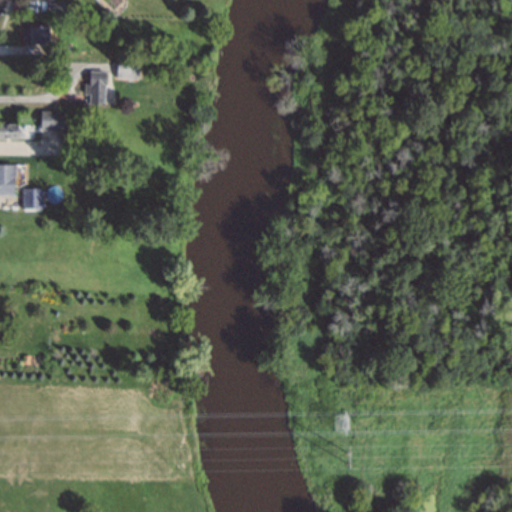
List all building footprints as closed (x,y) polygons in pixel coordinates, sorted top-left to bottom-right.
[(48,44),(48,27),(29,28),(29,44),(48,44)] [(116,61),(116,80),(138,80),(138,61),(116,61)] [(87,105),(111,105),(111,73),(87,73),(87,105)] [(40,131),(63,131),(63,112),(40,112),(40,131)] [(0,140),(17,140),(17,123),(0,123),(0,140)] [(14,166),(0,165),(0,195),(14,195),(14,166)] [(39,190),(22,190),(22,208),(39,208),(39,190)]
